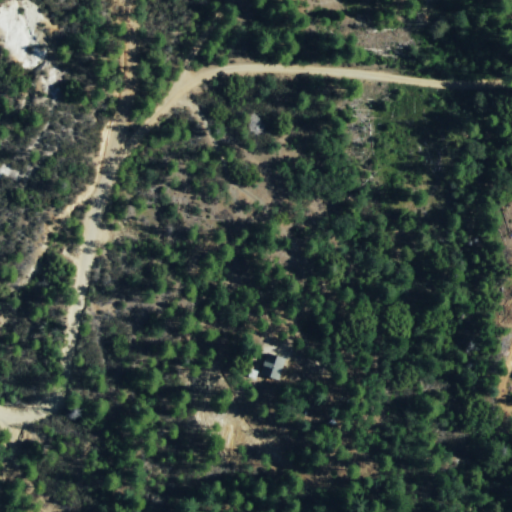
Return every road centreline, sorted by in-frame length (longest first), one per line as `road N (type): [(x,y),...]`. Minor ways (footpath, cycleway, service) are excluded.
road 1 (residential): [(114,0),(108,153),(55,389),(13,412),(0,407)]
road 2 (residential): [(511,89),(274,69),(176,82),(108,153)]
